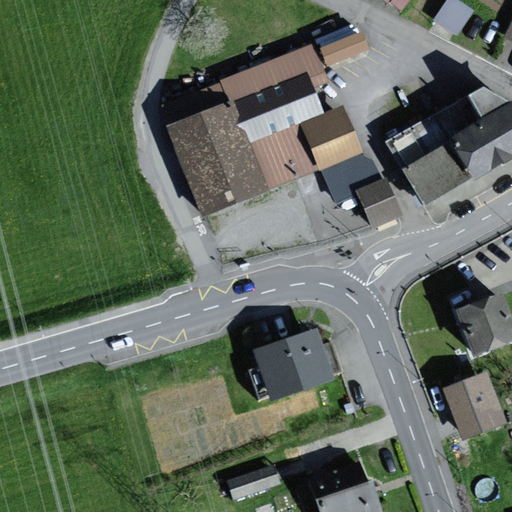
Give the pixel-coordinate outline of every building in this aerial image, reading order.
[(470,10),(453,0),(449,0),(437,20),(457,32),(470,10)] [(318,44),(355,28),(351,19),(314,35),(318,44)] [(366,48),(360,34),(323,49),(328,63),(366,48)] [(324,80),(310,47),(165,105),(173,124),(168,126),(203,212),(358,151),(350,131),(342,109),(320,118),(308,88),(307,87),(324,80)] [(511,104),(481,90),(474,94),(390,144),(423,200),(426,205),(480,173),(511,154),(511,104)] [(398,215),(383,180),(359,191),(374,225),(398,215)] [(511,323),(501,296),(458,312),(474,355),(511,340),(511,323)] [(316,329),(254,350),(271,399),(329,379),(328,375),(340,371),(330,344),(322,346),(316,329)] [(484,375),(445,391),(464,437),(503,421),(484,375)] [(377,511),(361,464),(312,480),(323,511),(377,511)] [(278,483),(273,467),(229,481),(234,497),(278,483)]
